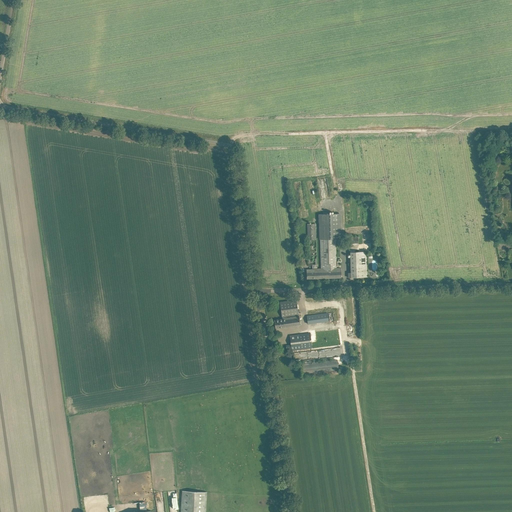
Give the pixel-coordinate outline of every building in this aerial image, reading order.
[(336,268),(335,238),(340,238),(340,214),(319,214),(320,239),(320,240),(319,240),(319,265),(321,265),(321,268),(317,269),(315,224),(307,224),(309,265),(312,265),(312,269),(306,269),(307,279),(341,278),(341,268),(336,268)] [(500,239),(500,242),(511,240),(511,230),(511,238),(500,239)] [(347,245),(358,244),(358,236),(346,237),(347,245)] [(367,277),(366,252),(350,252),(350,260),(348,260),(348,264),(350,264),(351,272),(348,272),(348,277),(367,277)] [(275,329),(280,328),(300,325),(296,300),(280,302),(282,319),(274,320),(275,329)] [(327,313),(306,316),(307,324),(328,321),(327,313)] [(292,350),(340,344),(338,330),(290,335),(292,350)] [(301,374),(339,369),(337,359),(300,364),(301,374)] [(205,511),(206,492),(182,491),(181,511),(205,511)]
